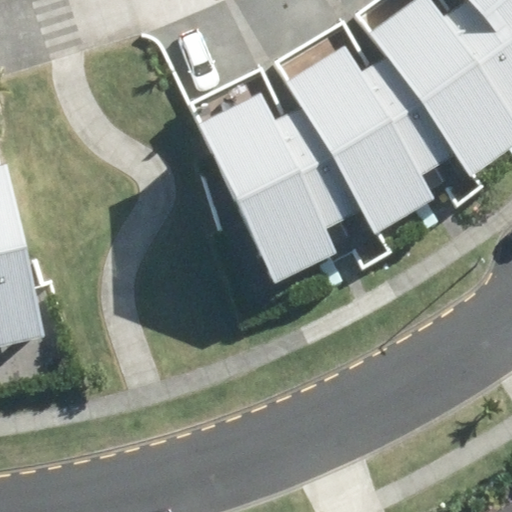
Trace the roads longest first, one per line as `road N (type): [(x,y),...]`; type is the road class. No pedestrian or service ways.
road 1 (residential): [(0,509),(190,477),(443,367),(511,312)]
road 2 (residential): [(136,0),(0,38)]
